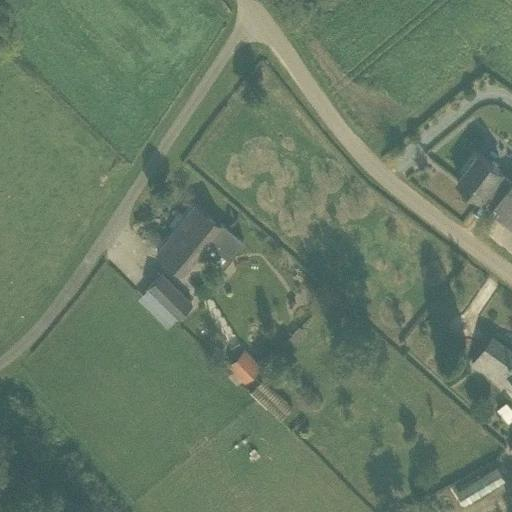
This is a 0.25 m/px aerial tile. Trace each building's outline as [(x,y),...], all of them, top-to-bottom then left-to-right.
[(511,164),(500,155),(493,164),(479,153),(458,180),(482,198),(484,196),(495,205),(491,210),(511,226),(511,164)] [(218,225),(194,205),(157,251),(182,272),(200,249),(211,258),(232,232),(220,222),(218,225)] [(191,303),(161,274),(147,288),(177,318),(191,303)] [(511,350),(492,336),(473,362),(503,384),(510,374),(511,375),(511,350)] [(246,384),(264,367),(247,348),(228,365),(246,384)] [(260,380),(248,393),(279,422),(292,408),(260,380)]
